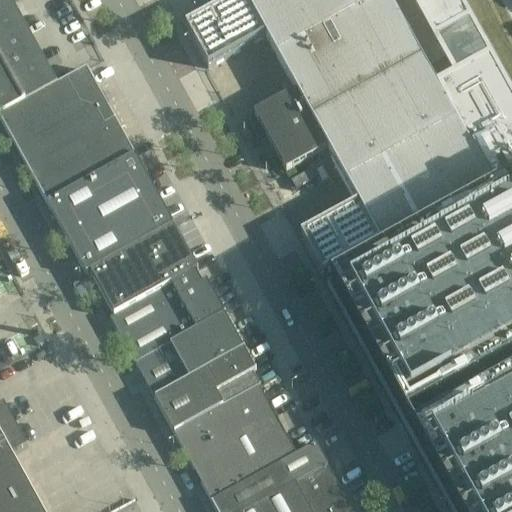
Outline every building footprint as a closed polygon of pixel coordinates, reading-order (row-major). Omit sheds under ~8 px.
[(437,91),(387,0),(238,0),(186,29),(208,71),(266,39),(292,86),(297,95),(294,96),(293,95),(254,117),(286,174),(325,153),(324,152),(328,150),(358,206),(301,238),(323,279),(381,247),(382,248),(427,223),(491,188),(437,91)] [(468,23),(455,0),(412,0),(435,41),(468,23)] [(56,86),(12,5),(11,3),(0,9),(0,119),(58,87),(57,86),(56,86)] [(511,101),(490,61),(463,77),(439,90),(437,91),(491,188),(493,192),(511,181),(511,101)] [(135,159),(87,72),(58,87),(0,119),(0,121),(47,207),(135,159)] [(173,228),(135,159),(47,207),(86,277),(173,228)] [(511,181),(493,192),(491,188),(427,223),(433,232),(331,288),(407,425),(511,366),(511,181)] [(195,274),(198,273),(173,228),(86,277),(88,276),(89,278),(91,277),(114,319),(195,274)] [(169,346),(224,316),(207,285),(202,287),(195,274),(114,319),(110,321),(135,366),(169,346)] [(245,353),(225,316),(224,316),(169,346),(190,384),(245,353)] [(174,437),(259,390),(260,389),(253,375),(256,374),(245,353),(190,384),(169,346),(135,366),(174,437)] [(511,511),(511,381),(413,436),(455,511),(511,511)] [(297,458),(259,390),(174,437),(212,505),(297,458)] [(0,511),(42,511),(12,458),(10,454),(17,450),(17,445),(15,440),(13,435),(11,431),(8,425),(11,423),(6,417),(3,419),(2,418),(0,416),(0,511)] [(351,511),(316,447),(297,458),(212,505),(215,511),(351,511)]
